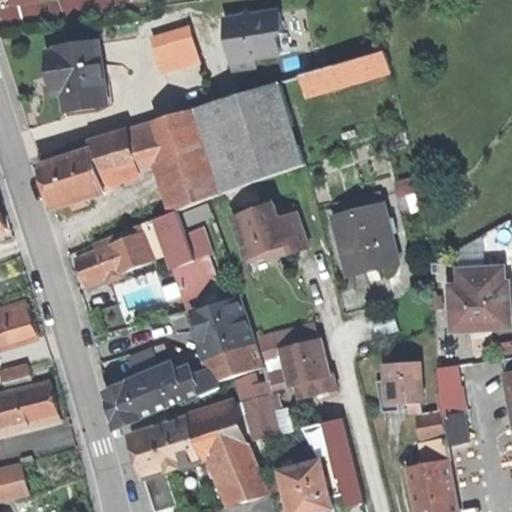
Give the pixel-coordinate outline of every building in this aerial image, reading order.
[(88,0),(41,0),(45,18),(90,9),(88,0)] [(242,19),(225,22),(226,34),(232,72),(255,69),(254,60),(280,56),(277,36),(282,35),(279,14),(255,16),(247,11),(242,19)] [(154,38),(164,74),(201,64),(190,28),(154,38)] [(60,51),(50,53),(53,74),(56,94),(66,93),(68,110),(95,106),(93,88),(107,86),(101,43),(59,49),(60,51)] [(388,50),(282,83),(288,103),(394,71),(388,50)] [(282,83),(200,109),(220,173),(251,163),(257,183),(307,165),(288,103),(282,83)] [(110,104),(107,86),(93,88),(95,106),(110,104)] [(97,141),(100,149),(109,180),(164,163),(179,211),(227,193),(220,173),(200,109),(97,141)] [(100,149),(46,166),(52,186),(59,210),(113,193),(109,180),(100,149)] [(251,163),(220,173),(227,193),(257,183),(251,163)] [(232,220),(246,260),(264,254),(287,246),(290,254),(308,248),(296,214),(279,220),(274,205),(232,220)] [(336,218),(350,275),(362,272),(398,262),(391,233),(388,223),(384,206),(336,218)] [(177,212),(156,220),(168,253),(174,269),(195,261),(195,260),(186,235),(177,212)] [(156,220),(141,225),(153,258),(168,253),(156,220)] [(393,221),(388,223),(391,233),(396,232),(393,221)] [(81,274),(85,284),(105,277),(115,273),(116,275),(122,273),(154,261),(153,258),(141,225),(93,243),(97,253),(76,260),(81,274)] [(204,228),(186,235),(195,260),(200,258),(213,253),(204,228)] [(216,300),(200,258),(195,260),(195,261),(174,269),(189,310),(216,300)] [(480,328),(511,326),(511,319),(510,282),(505,283),(504,268),(460,270),(460,278),(450,279),(453,330),(480,328)] [(124,277),(122,273),(116,275),(115,273),(105,277),(107,284),(124,277)] [(200,328),(205,342),(228,334),(230,341),(252,334),(240,297),(195,312),(200,328)] [(0,311),(0,350),(39,338),(34,320),(28,302),(0,311)] [(165,327),(189,320),(187,312),(162,319),(165,327)] [(372,320),(376,335),(398,329),(394,314),(372,320)] [(205,342),(210,359),(255,344),(252,334),(230,341),(228,334),(205,342)] [(291,386),(330,376),(326,360),(321,341),(282,351),(291,386)] [(511,342),(501,345),(508,376),(511,399),(511,342)] [(210,359),(214,372),(218,382),(220,382),(263,368),(255,344),(210,359)] [(397,411),(397,404),(403,404),(408,404),(408,414),(421,414),(421,403),(422,403),(420,363),(386,365),(386,380),(377,380),(378,412),(397,411)] [(2,371),(6,388),(34,382),(30,365),(2,371)] [(112,411),(116,429),(188,401),(178,374),(176,375),(174,368),(173,366),(108,393),(112,411)] [(438,370),(442,391),(440,392),(446,424),(449,439),(450,445),(468,441),(462,414),(468,413),(463,387),(461,388),(457,367),(438,370)] [(193,372),(174,368),(176,375),(178,374),(188,401),(188,402),(223,389),(220,382),(218,382),(214,372),(196,379),(193,372)] [(0,394),(0,435),(63,420),(58,403),(53,382),(0,394)] [(254,441),(280,435),(271,396),(244,403),(254,441)] [(236,403),(183,420),(189,439),(197,436),(205,461),(222,456),(250,447),(236,403)] [(302,430),(322,463),(284,472),(294,511),(315,511),(334,508),(331,496),(362,489),(344,419),(302,430)] [(183,420),(131,437),(138,457),(145,480),(148,479),(168,473),(205,461),(197,436),(189,439),(183,420)] [(423,444),(449,439),(446,424),(420,428),(423,444)] [(430,450),(433,464),(410,469),(418,511),(459,511),(449,461),(451,460),(449,445),(430,450)] [(271,494),(250,447),(222,456),(243,504),(271,494)] [(1,471),(5,486),(9,500),(33,493),(25,465),(1,471)] [(164,511),(179,508),(168,473),(148,479),(157,511),(164,511)] [(0,487),(0,501),(9,500),(5,486),(0,487)]
